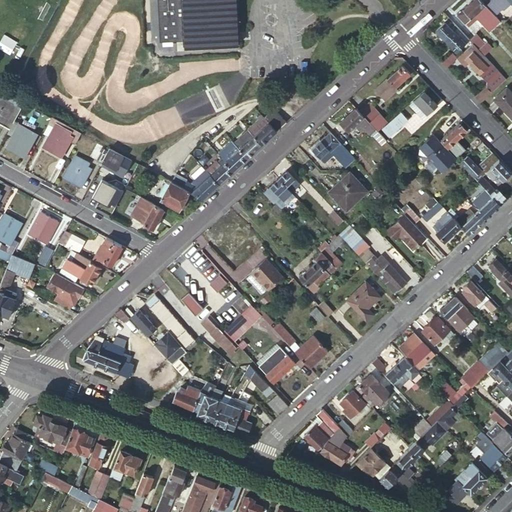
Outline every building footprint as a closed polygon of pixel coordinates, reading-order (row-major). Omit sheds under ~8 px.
[(237,0),(158,0),(160,46),(171,46),(171,39),(181,39),(181,46),(240,43),(237,0)] [(485,5),(480,0),(473,0),(457,15),(465,23),(469,20),(472,24),(478,19),(490,32),(501,22),(495,16),(485,5)] [(511,0),(491,0),(485,5),(495,16),(501,9),(505,9),(511,4),(511,3),(511,0)] [(469,40),(452,22),(448,26),(445,22),(436,31),(454,51),(457,49),(462,55),(473,44),(469,40)] [(476,35),(469,40),(473,44),(484,56),(492,48),(487,43),(485,45),(476,35)] [(473,44),(462,55),(466,59),(465,60),(468,63),(485,81),(493,74),(480,59),(484,56),(473,44)] [(452,53),(441,63),(447,68),(457,59),(452,53)] [(466,59),(462,55),(458,58),(465,66),(468,63),(465,60),(466,59)] [(505,79),(484,56),(480,59),(493,74),(495,72),(503,81),(505,79)] [(413,69),(405,60),(374,89),(382,98),(394,87),(413,69)] [(503,81),(495,72),(493,74),(485,81),(485,87),(491,93),(503,81)] [(394,87),(382,98),(384,100),(396,90),(394,87)] [(485,87),(474,97),(480,103),(491,93),(485,87)] [(511,94),(506,88),(494,100),(511,119),(511,94)] [(24,101),(2,90),(0,93),(8,98),(22,105),(24,101)] [(436,105),(423,91),(409,104),(422,118),(436,105)] [(0,113),(8,98),(0,93),(0,113)] [(0,113),(0,122),(9,128),(13,121),(22,105),(8,98),(0,113)] [(43,111),(24,101),(22,105),(13,121),(20,125),(33,132),(39,119),(43,111)] [(368,102),(358,111),(377,131),(386,122),(368,102)] [(358,111),(355,107),(338,121),(347,131),(358,120),(380,145),(385,140),(377,131),(358,111)] [(287,122),(278,113),(274,118),(272,116),(253,133),(262,144),(287,122)] [(400,113),(382,129),(388,137),(406,120),(400,113)] [(52,117),(43,134),(50,138),(45,147),(61,155),(73,133),(74,133),(76,130),(52,117)] [(9,128),(7,132),(14,136),(20,125),(13,121),(9,128)] [(466,130),(458,122),(438,141),(454,158),(462,150),(454,141),(466,130)] [(20,125),(14,136),(8,147),(24,156),(36,133),(33,132),(20,125)] [(75,143),(81,132),(76,130),(74,133),(70,141),(75,143)] [(236,145),(248,157),(262,144),(253,133),(251,131),(236,145)] [(354,158),(330,132),(312,148),(320,156),(327,149),(332,154),(344,167),(354,158)] [(454,158),(438,141),(432,134),(419,147),(417,155),(428,157),(441,171),(454,158)] [(108,148),(97,143),(90,155),(101,161),(108,148)] [(235,143),(220,157),(225,161),(233,171),(248,157),(236,145),(235,143)] [(118,168),(124,156),(110,148),(103,160),(118,168)] [(327,149),(320,156),(324,161),(332,154),(327,149)] [(459,163),(468,173),(476,181),(480,177),(485,172),(490,167),(498,159),(492,152),(476,166),(466,156),(459,163)] [(90,163),(77,156),(65,177),(81,186),(89,170),(87,169),(90,163)] [(225,161),(220,157),(216,161),(218,163),(220,166),(225,161)] [(510,172),(498,159),(490,167),(497,175),(501,179),(502,180),(510,172)] [(208,172),(219,184),(233,171),(225,161),(220,166),(218,163),(208,172)] [(490,167),(485,172),(492,180),(494,178),(497,175),(490,167)] [(286,170),(278,177),(292,192),(299,185),(297,182),(294,179),(286,170)] [(192,186),(190,191),(203,198),(219,184),(208,172),(192,186)] [(367,192),(351,174),(339,186),(337,184),(329,192),(346,211),(367,192)] [(175,175),(172,181),(183,187),(186,182),(187,181),(175,175)] [(480,177),(476,181),(478,184),(491,197),(499,206),(506,199),(496,188),(494,190),(481,176),(480,177)] [(278,177),(263,191),(274,202),(278,198),(281,201),(283,199),(283,200),(292,192),(278,177)] [(183,187),(172,181),(169,180),(167,182),(170,184),(161,201),(180,211),(190,191),(183,187)] [(115,208),(122,190),(100,181),(93,198),(115,208)] [(186,182),(183,187),(190,191),(192,186),(186,182)] [(478,184),(473,189),(486,202),(491,197),(478,184)] [(466,195),(463,198),(470,205),(471,206),(475,202),(467,193),(465,195),(466,195)] [(153,230),(164,209),(142,197),(131,218),(153,230)] [(499,206),(491,197),(486,202),(476,211),(484,220),(499,206)] [(463,198),(460,201),(467,207),(470,205),(463,198)] [(443,207),(438,202),(424,215),(421,212),(419,214),(426,222),(443,207)] [(408,206),(403,212),(405,214),(413,223),(419,218),(408,206)] [(344,220),(334,210),(329,216),(338,226),(344,220)] [(460,226),(447,211),(438,220),(439,221),(434,226),(438,230),(436,232),(445,241),(460,226)] [(464,223),(460,226),(469,235),(484,220),(476,211),(472,215),(464,223)] [(464,223),(472,215),(469,212),(461,220),(464,223)] [(57,222),(40,213),(28,236),(45,245),(57,222)] [(18,221),(5,214),(0,222),(0,239),(9,245),(18,229),(15,227),(18,221)] [(413,223),(405,214),(388,229),(396,237),(399,235),(412,249),(426,237),(413,223)] [(75,229),(68,225),(58,243),(65,247),(71,235),(75,229)] [(345,238),(394,294),(406,283),(389,264),(385,267),(379,261),(368,248),(369,247),(349,225),(341,233),(345,238)] [(247,235),(240,227),(216,248),(223,256),(247,235)] [(394,239),(396,237),(388,229),(386,231),(394,239)] [(321,252),(315,258),(317,260),(299,277),(306,284),(312,279),(317,284),(327,275),(322,269),(324,267),(329,273),(340,262),(331,251),(345,238),(341,233),(337,237),(335,239),(332,242),(328,245),(326,247),(321,252)] [(75,252),(78,254),(84,242),(71,235),(65,247),(75,252)] [(254,235),(246,241),(255,251),(262,244),(254,235)] [(111,267),(122,247),(105,237),(92,262),(100,266),(102,262),(111,267)] [(317,249),(321,252),(326,247),(328,245),(325,241),(317,249)] [(0,245),(0,256),(7,259),(10,249),(0,245)] [(34,265),(44,268),(54,251),(44,246),(34,265)] [(91,285),(101,267),(100,266),(92,262),(83,257),(78,254),(75,252),(65,271),(59,268),(56,275),(76,285),(80,279),(91,285)] [(6,269),(28,278),(34,264),(11,255),(6,269)] [(385,267),(389,264),(383,257),(379,261),(385,267)] [(282,277),(266,259),(252,271),(269,289),(282,277)] [(511,277),(511,278),(509,274),(509,273),(497,260),(489,267),(502,280),(499,284),(511,297),(511,277)] [(482,276),(472,266),(467,272),(476,282),(482,276)] [(0,284),(0,293),(1,294),(8,276),(4,274),(0,284)] [(78,299),(83,289),(76,285),(56,275),(54,274),(49,285),(57,289),(56,291),(58,292),(56,297),(73,305),(76,298),(78,299)] [(210,284),(217,292),(226,284),(219,276),(210,284)] [(380,296),(366,281),(346,300),(366,320),(372,315),(367,308),(380,296)] [(475,305),(485,296),(470,281),(463,288),(465,289),(462,292),(475,305)] [(318,306),(324,301),(325,300),(316,290),(309,296),(318,306)] [(0,293),(0,314),(8,318),(15,299),(1,294),(0,293)] [(195,316),(202,309),(187,293),(179,300),(195,316)] [(195,341),(159,300),(154,295),(145,303),(149,309),(158,318),(185,350),(195,341)] [(474,317),(454,296),(440,310),(460,331),(474,317)] [(489,300),(485,296),(475,305),(479,309),(485,303),(489,300)] [(497,307),(489,300),(485,303),(493,311),(497,307)] [(318,306),(328,317),(333,311),(324,301),(318,306)] [(223,331),(233,341),(260,315),(257,312),(250,305),(223,331)] [(326,317),(317,308),(311,313),(320,323),(326,317)] [(130,318),(121,309),(115,314),(124,324),(130,318)] [(158,318),(149,309),(139,318),(147,328),(158,318)] [(257,312),(260,315),(270,326),(275,322),(272,319),(271,320),(260,309),(257,312)] [(207,332),(217,323),(210,316),(201,325),(207,332)] [(454,334),(437,316),(422,331),(435,344),(440,340),(444,344),(454,334)] [(273,329),(309,368),(327,352),(313,336),(301,347),(296,342),(296,341),(279,323),(273,329)] [(217,327),(209,334),(215,340),(222,333),(217,327)] [(222,333),(215,340),(220,346),(227,338),(222,333)] [(432,352),(414,333),(399,347),(414,362),(421,356),(424,359),(432,352)] [(103,340),(96,336),(84,347),(79,359),(95,365),(129,378),(133,366),(128,364),(130,358),(122,355),(127,342),(115,338),(112,345),(103,341),(103,340)] [(227,338),(220,346),(225,352),(233,345),(227,338)] [(479,358),(490,369),(492,366),(501,358),(508,351),(497,340),(479,358)] [(294,363),(279,347),(258,367),(274,383),(294,363)] [(511,352),(510,350),(508,351),(501,358),(511,370),(511,352)] [(420,374),(405,357),(386,373),(399,386),(400,384),(402,386),(409,379),(412,382),(420,374)] [(386,368),(376,358),(372,362),(381,373),(386,368)] [(489,369),(479,358),(460,377),(466,382),(470,386),(471,387),(487,372),(489,369)] [(511,371),(511,370),(501,358),(492,366),(500,375),(496,379),(499,383),(504,379),(511,371)] [(189,371),(178,359),(172,365),(183,377),(189,371)] [(248,380),(250,378),(255,370),(250,364),(244,374),(247,376),(245,378),(248,380)] [(489,369),(487,372),(495,380),(496,379),(500,375),(492,366),(490,369),(489,369)] [(262,391),(269,385),(255,370),(250,378),(262,391)] [(355,389),(368,402),(379,393),(375,388),(383,379),(376,371),(355,389)] [(499,383),(497,385),(507,396),(511,391),(511,387),(504,379),(499,383)] [(453,404),(470,386),(466,382),(454,395),(449,400),(453,404)] [(448,399),(449,400),(454,395),(443,384),(438,389),(448,399)] [(193,409),(201,390),(188,385),(187,389),(181,387),(177,390),(173,401),(193,409)] [(223,391),(215,387),(211,395),(219,398),(223,391)] [(366,404),(353,391),(340,403),(349,413),(347,415),(351,419),(366,404)] [(202,400),(196,415),(203,418),(211,395),(205,392),(202,400)] [(211,395),(203,418),(210,421),(219,398),(211,395)] [(279,416),(289,407),(278,395),(268,404),(279,416)] [(219,398),(210,421),(218,424),(227,401),(221,399),(219,398)] [(237,398),(234,404),(240,406),(251,410),(253,404),(237,398)] [(437,420),(453,404),(449,400),(448,399),(427,421),(432,426),(437,420)] [(227,401),(218,424),(225,426),(234,404),(231,403),(227,401)] [(225,426),(247,435),(252,422),(246,420),(237,416),(240,406),(234,404),(225,426)] [(456,407),(453,404),(437,420),(441,424),(454,411),(453,410),(456,407)] [(237,416),(246,420),(251,410),(240,406),(237,416)] [(327,439),(328,440),(340,428),(338,426),(322,409),(315,416),(317,418),(322,423),(316,428),(313,424),(302,434),(317,449),(327,439)] [(508,423),(495,410),(490,415),(497,422),(503,428),(508,423)] [(66,445),(72,430),(67,427),(67,426),(52,420),(53,417),(44,413),(43,416),(37,414),(34,423),(32,428),(33,430),(37,432),(37,433),(62,443),(66,445)] [(322,423),(317,418),(312,423),(313,424),(316,428),(322,423)] [(348,437),(354,431),(344,420),(338,426),(340,428),(340,429),(345,434),(348,437)] [(441,424),(437,420),(432,426),(424,433),(407,450),(415,458),(445,428),(441,424)] [(493,439),(503,428),(497,422),(487,433),(493,439)] [(87,432),(74,426),(72,430),(66,445),(88,454),(95,437),(87,434),(87,432)] [(6,440),(3,447),(4,448),(22,458),(33,437),(28,434),(29,433),(18,427),(15,433),(14,432),(9,441),(6,440)] [(511,450),(511,436),(503,428),(493,439),(508,454),(511,450)] [(339,438),(345,434),(340,429),(334,435),(339,438)] [(380,429),(376,433),(380,438),(385,434),(380,429)] [(113,434),(101,430),(88,464),(99,468),(113,434)] [(507,456),(482,432),(477,436),(489,447),(480,457),(493,470),(507,456)] [(367,442),(372,447),(380,438),(376,433),(367,442)] [(343,440),(339,438),(334,435),(328,441),(320,451),(329,457),(330,456),(340,463),(344,457),(347,459),(353,451),(341,443),(343,440)] [(461,444),(454,437),(443,448),(450,455),(461,444)] [(398,457),(406,446),(400,441),(392,452),(398,457)] [(17,469),(22,458),(4,448),(0,456),(0,480),(1,478),(12,484),(14,479),(9,477),(14,468),(17,469)] [(131,452),(121,448),(111,475),(121,479),(124,470),(136,474),(142,458),(130,454),(131,452)] [(371,448),(356,462),(366,472),(374,476),(376,474),(386,463),(371,448)] [(406,466),(415,458),(407,450),(393,465),(411,483),(413,481),(408,477),(413,473),(406,466)] [(487,476),(490,473),(476,459),(473,462),(487,476)] [(46,470),(55,474),(57,467),(42,460),(39,466),(46,470)] [(470,494),(487,476),(473,462),(455,479),(456,480),(445,491),(456,503),(467,491),(470,494)] [(386,463),(376,474),(379,478),(390,467),(388,465),(386,463)] [(76,485),(80,487),(88,465),(84,464),(76,485)] [(187,469),(174,464),(163,493),(171,496),(174,497),(176,493),(180,494),(186,480),(183,479),(187,469)] [(413,486),(411,483),(393,465),(390,467),(379,478),(387,486),(396,476),(403,483),(404,482),(410,489),(413,486)] [(69,490),(73,483),(55,474),(46,470),(40,481),(47,485),(50,480),(69,490)] [(91,489),(104,494),(111,475),(98,470),(91,489)] [(154,476),(144,471),(135,495),(128,511),(148,511),(149,507),(142,504),(146,493),(147,494),(154,476)] [(216,482),(196,475),(182,511),(185,511),(197,511),(205,493),(207,494),(208,491),(212,492),(216,482)] [(234,503),(241,484),(235,482),(232,489),(220,484),(213,503),(221,506),(220,508),(224,510),(228,501),(234,503)] [(94,507),(100,497),(80,487),(76,485),(73,483),(69,490),(90,501),(88,504),(94,507)] [(127,511),(128,511),(135,495),(125,491),(119,507),(127,511)] [(155,511),(168,511),(171,505),(168,504),(170,499),(162,495),(155,511)] [(261,511),(264,506),(255,502),(256,499),(246,495),(239,511),(261,511)] [(96,511),(116,511),(119,507),(102,498),(100,497),(94,507),(93,510),(96,511)] [(7,511),(11,504),(0,498),(0,511),(7,511)] [(17,511),(24,511),(28,506),(22,503),(17,511)]
